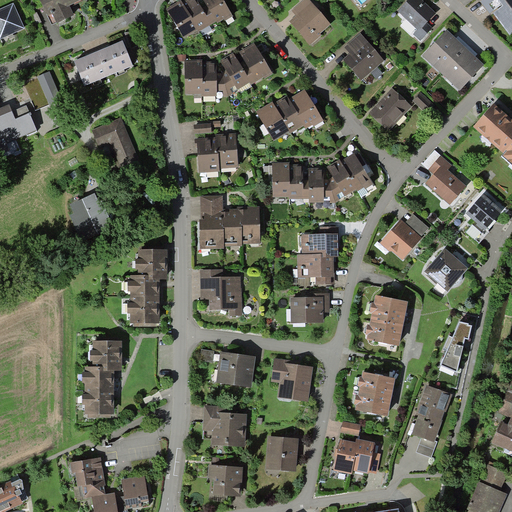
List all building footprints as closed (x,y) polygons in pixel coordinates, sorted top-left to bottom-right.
[(71,7),(86,0),(85,0),(38,0),(46,19),(52,16),(56,25),(72,18),(68,8),(71,7)] [(183,42),(231,16),(222,0),(187,0),(186,1),(178,5),(167,12),(183,42)] [(309,45),(332,26),(309,0),(305,0),(292,12),(297,18),(290,24),(309,45)] [(429,22),(436,14),(429,7),(421,0),(408,0),(399,11),(417,29),(413,33),(420,40),(434,26),(429,22)] [(511,0),(482,0),(481,1),(489,12),(502,2),(505,7),(496,14),(510,33),(511,32),(511,0)] [(0,39),(11,35),(23,29),(13,6),(0,12),(0,39)] [(424,57),(460,92),(484,67),(473,57),(477,53),(458,35),(455,39),(448,32),(424,57)] [(361,82),(384,62),(361,35),(345,49),(351,55),(344,62),(361,82)] [(132,67),(123,45),(76,64),(85,86),(132,67)] [(224,97),(273,71),(256,45),(245,50),(230,57),(218,63),(207,63),(197,63),(185,62),(187,96),(224,97)] [(51,72),(26,83),(37,108),(61,98),(51,72)] [(272,142),(321,119),(306,88),(293,95),(278,102),(269,106),(257,111),(272,142)] [(390,133),(413,108),(393,90),(385,99),(370,114),(390,133)] [(511,162),(511,121),(494,106),(474,130),(511,162)] [(0,139),(1,142),(37,129),(31,114),(15,120),(13,114),(10,107),(0,110),(0,139)] [(123,171),(141,163),(123,118),(91,131),(99,149),(112,144),(123,171)] [(220,170),(240,168),(236,133),(221,134),(218,135),(218,137),(196,139),(197,153),(199,173),(220,171),(220,170)] [(357,192),(373,184),(356,153),(345,159),(341,161),(340,160),(336,163),(326,168),(313,168),(306,168),(307,165),(294,165),(290,165),(290,164),(285,164),(274,164),(274,198),(288,198),(288,200),(308,200),(308,203),(332,203),(356,190),(357,192)] [(451,206),(467,187),(448,171),(453,166),(441,156),(429,170),(435,175),(426,186),(451,206)] [(82,242),(111,229),(101,206),(95,193),(70,204),(75,214),(70,216),(82,242)] [(243,244),(260,244),(259,208),(249,208),(232,209),(223,209),(223,198),(199,198),(200,223),(200,249),(224,248),(224,247),(243,246),(243,244)] [(487,231),(501,213),(487,202),(482,198),(467,217),(487,231)] [(402,262),(422,238),(410,228),(401,220),(381,244),(402,262)] [(337,247),(336,236),(302,236),(302,255),(298,255),(298,279),(334,279),(334,264),(334,260),(337,260),(337,247)] [(448,292),(468,268),(445,249),(435,261),(425,273),(448,292)] [(161,279),(169,279),(169,269),(170,250),(139,250),(139,278),(129,278),(129,324),(161,324),(161,303),(161,284),(161,279)] [(210,314),(242,313),(242,279),(221,280),(221,272),(201,272),(202,302),(209,301),(210,314)] [(290,326),(323,325),(323,314),(330,314),(330,309),(329,295),(309,296),(309,300),(290,301),(290,326)] [(402,327),(407,301),(379,296),(370,340),(398,346),(402,327)] [(461,323),(441,366),(458,372),(465,339),(470,340),(473,325),(461,323)] [(113,371),(121,371),(121,360),(121,341),(90,341),(90,366),(83,366),(83,413),(113,413),(113,395),(113,375),(113,371)] [(203,350),(204,361),(216,361),(216,350),(203,350)] [(217,385),(251,390),(255,359),(236,357),(221,355),(217,385)] [(278,400),(308,404),(313,367),(297,365),(275,361),(271,383),(280,384),(278,400)] [(390,397),(394,377),(366,372),(358,411),(386,417),(390,397)] [(511,382),(499,412),(511,417),(511,382)] [(435,441),(450,394),(429,388),(415,435),(421,437),(435,441)] [(212,447),(245,449),(247,414),(205,411),(203,431),(213,431),(212,447)] [(493,443),(511,451),(511,418),(508,425),(501,422),(493,443)] [(360,436),(362,425),(344,422),(342,433),(360,436)] [(266,471),(297,473),(299,441),(281,440),(269,439),(266,471)] [(354,472),(370,475),(372,458),(374,443),(358,441),(358,444),(354,472)] [(354,472),(358,444),(340,442),(338,454),(335,474),(353,476),(354,472)] [(102,473),(99,460),(71,466),(78,499),(106,493),(102,473)] [(478,511),(496,511),(511,473),(486,465),(470,509),(478,511)] [(227,497),(241,497),(242,469),(212,468),(211,496),(227,497)] [(127,511),(150,506),(144,478),(133,480),(122,482),(127,511)] [(15,483),(0,489),(0,511),(23,502),(19,493),(15,483)] [(93,511),(116,511),(114,496),(105,497),(92,500),(93,511)]
